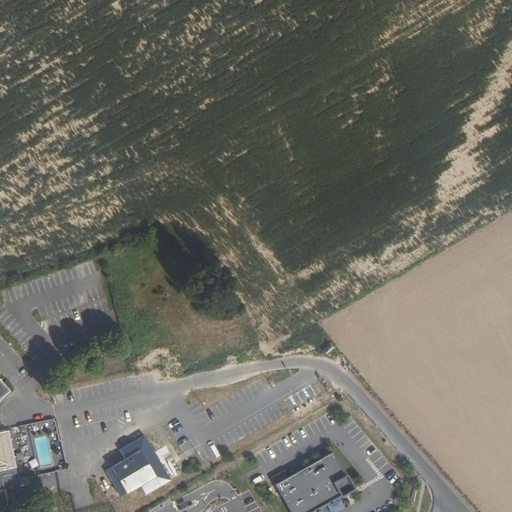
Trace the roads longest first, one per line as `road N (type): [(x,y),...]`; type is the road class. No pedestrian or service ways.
road 1 (residential): [(225,376),(284,364),(331,369),(459,510)]
road 2 (unknown): [(181,412),(86,455),(69,442),(71,410)]
